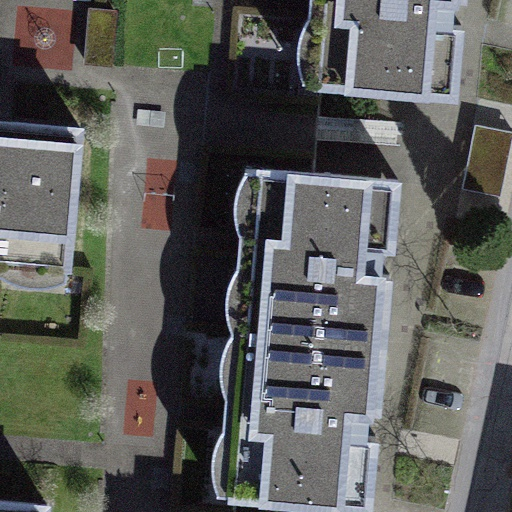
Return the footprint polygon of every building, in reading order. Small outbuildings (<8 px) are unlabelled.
[(0,0),(0,6),(80,13),(81,0),(0,0)] [(457,0),(309,0),(305,73),(452,84),(457,0)] [(0,124),(71,131),(80,13),(0,6),(0,124)] [(0,124),(0,260),(61,265),(71,131),(0,124)] [(499,189),(511,142),(511,131),(487,125),(471,181),(499,189)] [(391,167),(240,155),(227,321),(379,332),(391,167)] [(0,373),(53,377),(61,265),(0,260),(0,373)] [(379,332),(227,321),(215,487),(366,498),(379,332)] [(0,496),(44,500),(53,377),(0,373),(0,496)] [(0,496),(0,511),(42,511),(44,500),(0,496)]
